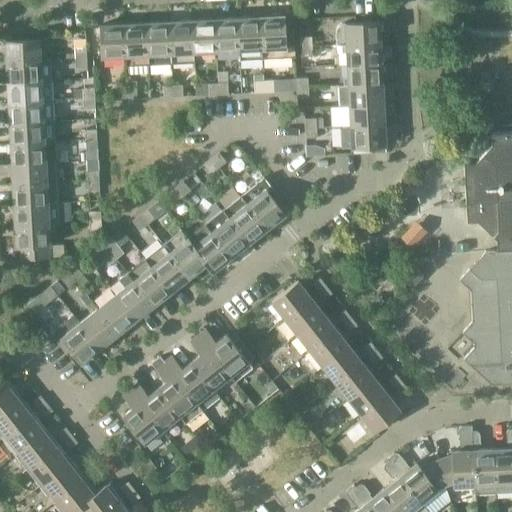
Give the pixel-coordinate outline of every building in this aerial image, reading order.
[(284,15),(260,16),(263,59),(295,57),(294,46),(286,46),(284,15)] [(263,59),(260,16),(238,17),(239,50),(239,60),(263,59)] [(238,17),(215,19),(217,51),(239,50),(238,17)] [(217,51),(215,19),(192,20),(194,52),(217,51)] [(194,62),(194,52),(192,20),(169,21),(171,63),(194,62)] [(171,63),(169,21),(146,22),(149,65),(171,63)] [(379,21),(345,23),(341,23),(338,25),(336,28),(335,31),(336,45),(342,44),(341,43),(380,42),(379,21)] [(146,22),(124,23),(126,56),(126,66),(149,65),(146,22)] [(126,56),(124,23),(100,25),(101,57),(126,56)] [(311,36),(300,37),(300,46),(312,45),(311,36)] [(6,61),(44,59),(44,52),(40,52),(39,38),(5,40),(6,61)] [(346,52),(347,64),(381,62),(380,42),(341,43),(342,44),(342,52),(346,52)] [(312,55),(312,45),(300,46),(301,56),(312,55)] [(74,48),(75,57),(86,57),(86,48),(74,48)] [(86,57),(75,57),(75,68),(87,67),(86,57)] [(44,59),(6,61),(7,81),(51,79),(50,59),(44,59)] [(382,82),(381,62),(347,64),(347,77),(343,77),(344,84),(382,82)] [(296,87),(308,86),(307,77),(296,78),(296,87)] [(51,79),(7,81),(8,102),(46,100),(46,93),(42,93),(41,81),(51,81),(51,79)] [(264,92),(264,80),(254,81),(254,93),(264,92)] [(264,92),(274,91),(273,80),(264,80),(264,92)] [(219,94),(228,94),(227,82),(218,83),(219,94)] [(344,84),(344,85),(338,85),(339,105),(383,103),(382,82),(344,84)] [(219,94),(218,83),(208,83),(209,95),(219,94)] [(173,97),(172,85),(163,86),(163,97),(173,97)] [(172,85),(173,97),(182,96),(182,85),(172,85)] [(308,97),(308,86),(296,87),(297,97),(308,97)] [(128,99),(137,99),(136,87),(127,88),(128,99)] [(94,98),(94,88),(82,89),(83,98),(94,98)] [(128,99),(127,88),(117,88),(118,100),(128,99)] [(94,98),(83,98),(83,108),(95,108),(94,98)] [(46,100),(8,102),(9,122),(53,119),(52,100),(46,100)] [(383,103),(339,105),(340,118),(345,118),(346,125),(384,123),(383,103)] [(322,117),(304,118),(304,127),(322,126),(322,117)] [(53,119),(9,122),(10,143),(49,141),(49,142),(54,141),(53,119)] [(346,125),(340,126),(340,134),(350,133),(351,153),(371,152),(370,146),(385,145),(384,123),(346,125)] [(322,126),(304,127),(305,138),(323,137),(322,126)] [(97,138),(96,129),(84,130),(85,139),(97,138)] [(496,239),(497,250),(511,248),(511,131),(491,132),(491,143),(474,162),(463,163),(467,222),(477,222),(487,231),(491,227),(496,232),(493,236),(496,239)] [(97,138),(85,139),(85,149),(97,148),(97,138)] [(49,141),(10,143),(11,163),(45,161),(45,149),(49,149),(49,142),(49,141)] [(226,161),(219,152),(212,158),(219,167),(226,161)] [(212,158),(204,164),(211,173),(219,167),(212,158)] [(45,161),(11,163),(12,183),(51,181),(50,174),(46,175),(45,161)] [(99,178),(98,169),(87,170),(87,179),(99,178)] [(264,177),(241,195),(267,228),(285,214),(268,192),(273,188),(264,177)] [(99,178),(87,179),(88,189),(99,188),(99,178)] [(51,181),(12,183),(13,204),(57,201),(56,181),(51,182),(51,181)] [(175,186),(183,195),(190,190),(183,181),(175,186)] [(175,186),(168,192),(175,202),(183,195),(175,186)] [(222,209),(228,217),(229,217),(249,242),(267,228),(241,195),(222,209)] [(57,201),(13,204),(14,224),(59,221),(57,201)] [(139,215),(147,224),(154,218),(147,209),(139,215)] [(101,219),(101,218),(100,210),(89,210),(89,220),(101,219)] [(139,215),(132,221),(139,230),(147,224),(139,215)] [(231,257),(249,242),(229,217),(228,217),(211,231),(231,257)] [(101,219),(89,220),(90,229),(101,229),(101,219)] [(59,221),(14,224),(15,246),(19,246),(20,258),(48,257),(48,245),(50,245),(49,231),(53,231),(53,223),(59,223),(59,221)] [(231,257),(211,231),(204,223),(187,237),(213,270),(231,257)] [(410,245),(421,233),(412,225),(401,237),(410,245)] [(213,270),(187,237),(181,229),(162,244),(189,277),(206,263),(213,271),(213,270)] [(123,252),(111,237),(104,243),(116,258),(123,252)] [(108,264),(116,258),(104,243),(96,249),(108,264)] [(171,291),(188,278),(189,277),(162,244),(145,258),(171,291)] [(511,248),(497,250),(485,250),(459,279),(470,290),(472,320),(462,332),(473,342),(474,347),(463,358),(492,384),(511,382),(511,248)] [(145,258),(127,272),(153,305),(171,291),(145,258)] [(68,271),(76,280),(83,274),(75,265),(68,271)] [(402,275),(414,286),(423,276),(411,265),(402,275)] [(68,286),(76,280),(68,271),(60,277),(68,286)] [(109,286),(115,294),(135,319),(153,305),(127,272),(109,286)] [(326,285),(320,278),(312,284),(318,291),(326,285)] [(50,285),(57,295),(64,289),(57,280),(50,285)] [(284,318),(311,297),(297,280),(271,301),(284,318)] [(50,285),(42,292),(49,301),(57,295),(50,285)] [(326,285),(318,291),(324,299),(332,293),(326,285)] [(115,294),(98,308),(118,333),(135,319),(115,294)] [(311,297),(284,318),(297,334),(323,313),(311,297)] [(98,308),(79,322),(99,348),(118,333),(98,308)] [(351,317),(345,310),(338,316),(344,323),(351,317)] [(323,313),(297,334),(310,350),(336,329),(323,313)] [(99,348),(79,322),(73,314),(54,329),(60,337),(55,341),(65,353),(70,349),(80,363),(99,348)] [(351,317),(344,323),(350,331),(357,325),(351,317)] [(238,338),(232,342),(226,333),(216,341),(205,328),(198,334),(230,375),(235,382),(236,381),(235,380),(252,367),(248,361),(253,357),(238,338)] [(336,329),(310,350),(322,366),(349,345),(336,329)] [(230,375),(198,334),(190,340),(200,354),(191,361),(213,388),(230,375)] [(363,348),(369,355),(376,349),(370,342),(363,348)] [(349,345),(322,366),(335,382),(361,361),(349,345)] [(376,349),(369,355),(375,363),(382,357),(376,349)] [(164,361),(201,408),(218,395),(213,388),(191,361),(182,368),(171,355),(164,361)] [(179,415),(184,422),(201,408),(164,361),(156,367),(166,380),(157,388),(179,415)] [(348,398),(374,377),(361,361),(335,382),(348,398)] [(20,370),(12,376),(18,383),(26,377),(20,370)] [(402,381),(396,374),(388,380),(394,387),(402,381)] [(360,414),(387,393),(374,377),(348,398),(360,414)] [(0,412),(18,398),(5,381),(0,385),(0,412)] [(402,381),(394,387),(400,395),(408,389),(402,381)] [(130,387),(163,428),(179,415),(157,388),(148,395),(137,382),(130,387)] [(138,445),(143,441),(144,443),(163,428),(130,387),(122,394),(132,407),(122,415),(131,426),(126,430),(138,445)] [(387,393),(360,414),(374,431),(400,410),(387,393)] [(40,395),(33,401),(38,408),(46,402),(40,395)] [(18,398),(0,412),(0,429),(5,435),(31,414),(18,398)] [(46,402),(38,408),(44,416),(52,410),(46,402)] [(31,414),(5,435),(17,451),(44,430),(31,414)] [(444,485),(453,481),(453,485),(474,484),(475,484),(472,430),(472,425),(462,425),(459,426),(458,429),(459,450),(451,450),(451,454),(435,460),(444,485)] [(58,433),(64,440),(71,434),(65,427),(58,433)] [(508,447),(494,448),(497,493),(511,492),(511,428),(510,428),(507,430),(506,434),(506,443),(508,443),(508,447)] [(44,430),(17,451),(30,467),(56,446),(44,430)] [(478,431),(474,430),(472,430),(475,484),(474,484),(474,494),(497,493),(494,448),(479,449),(478,445),(480,445),(479,435),(478,431)] [(71,434),(64,440),(70,448),(77,442),(71,434)] [(56,446),(30,467),(43,483),(69,462),(56,446)] [(395,452),(392,453),(385,458),(387,461),(420,503),(438,489),(444,485),(435,460),(419,466),(416,462),(409,467),(399,454),(395,452)] [(91,459),(83,465),(89,472),(97,466),(91,459)] [(425,511),(427,511),(420,503),(387,461),(385,462),(384,466),(385,469),(391,477),(392,476),(395,479),(383,488),(401,511),(425,511)] [(69,462),(43,483),(55,499),(82,478),(69,462)] [(97,466),(89,472),(95,480),(103,474),(97,466)] [(82,478),(55,499),(65,511),(74,511),(80,507),(80,506),(94,494),(94,493),(82,478)] [(120,488),(126,495),(134,489),(128,482),(120,488)] [(370,493),(364,485),(362,483),(358,484),(355,487),(374,511),(401,511),(383,488),(371,497),(369,494),(370,493)] [(80,506),(80,507),(84,511),(104,511),(119,501),(105,484),(94,493),(94,494),(80,506)] [(374,511),(355,487),(353,488),(351,491),(352,495),(358,503),(359,502),(362,505),(352,511),(374,511)] [(134,489),(126,495),(132,503),(140,497),(134,489)] [(127,511),(119,501),(104,511),(127,511)]
